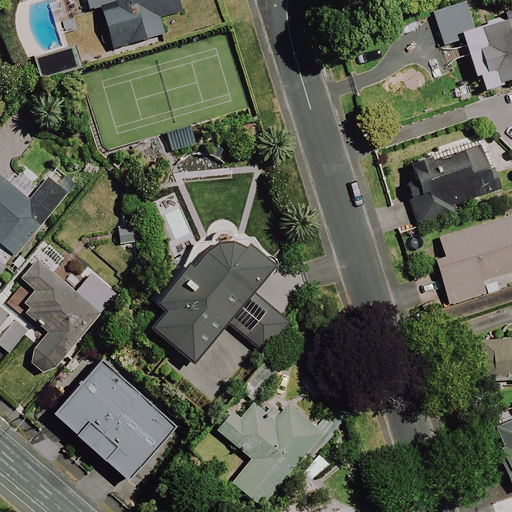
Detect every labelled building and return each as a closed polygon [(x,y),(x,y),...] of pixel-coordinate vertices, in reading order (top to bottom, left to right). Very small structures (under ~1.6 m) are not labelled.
[(156,18),(176,13),(172,0),(82,0),(86,12),(97,9),(107,50),(161,36),(156,18)] [(496,85),(511,79),(511,10),(454,30),(470,78),(475,76),(478,90),(496,85)] [(462,142),(401,161),(408,184),(401,186),(414,229),(479,209),(477,202),(490,198),(472,139),(462,142)] [(42,242),(32,234),(65,196),(44,179),(41,182),(27,170),(21,176),(15,170),(4,183),(0,179),(0,270),(1,270),(10,278),(42,242)] [(511,217),(435,238),(441,261),(433,263),(444,306),(496,292),(492,278),(511,272),(511,217)] [(249,293),(269,269),(221,229),(189,268),(183,263),(149,305),(154,310),(141,327),(189,366),(222,327),(230,334),(260,358),(288,324),(258,300),(249,293)] [(24,297),(17,305),(24,311),(21,315),(43,334),(21,360),(44,379),(113,296),(90,277),(74,296),(32,261),(11,287),(24,297)] [(511,337),(479,337),(479,380),(505,380),(505,385),(511,384),(511,337)] [(170,430),(99,367),(53,418),(124,482),(170,430)] [(261,414),(248,403),(235,418),(226,410),(211,428),(249,459),(229,484),(257,507),(318,432),(275,397),(261,414)] [(511,416),(490,426),(500,450),(493,452),(510,494),(511,493),(511,416)]
